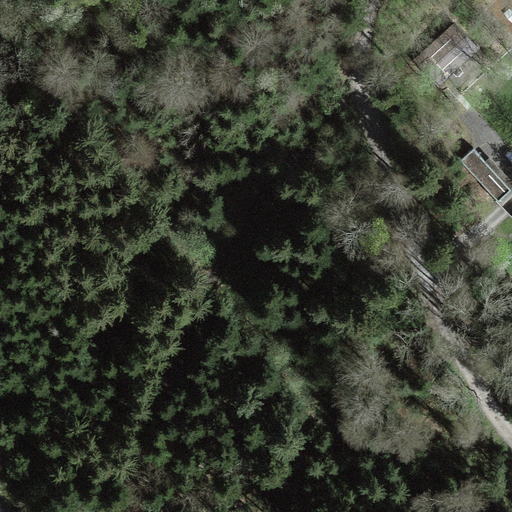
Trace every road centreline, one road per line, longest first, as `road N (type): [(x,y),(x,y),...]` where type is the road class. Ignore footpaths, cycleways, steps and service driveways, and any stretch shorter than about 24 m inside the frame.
road 1 (track): [(358,80),(233,243),(133,511)]
road 2 (track): [(367,0),(358,80),(468,373),(511,421)]
road 3 (track): [(0,284),(95,450),(116,511)]
